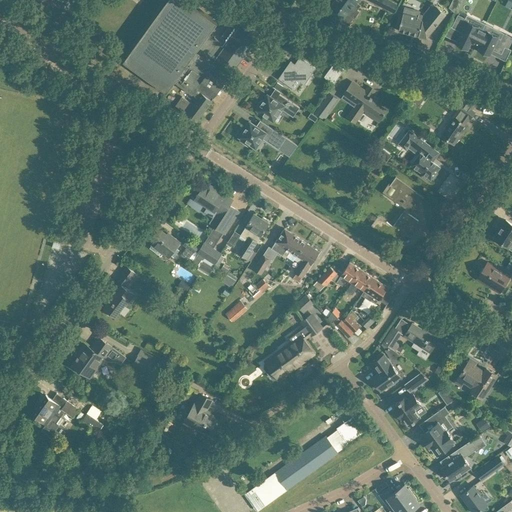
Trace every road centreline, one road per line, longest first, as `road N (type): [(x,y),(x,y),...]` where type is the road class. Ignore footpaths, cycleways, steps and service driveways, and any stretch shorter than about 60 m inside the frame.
road 1 (residential): [(16,386),(198,144)]
road 2 (unclassified): [(412,284),(198,144)]
road 3 (residential): [(511,92),(283,27)]
road 4 (unclassified): [(198,144),(0,17)]
road 5 (residential): [(412,284),(511,149)]
road 6 (residential): [(198,144),(283,27)]
road 7 (residential): [(226,440),(340,364)]
road 8 (residential): [(406,455),(298,511)]
